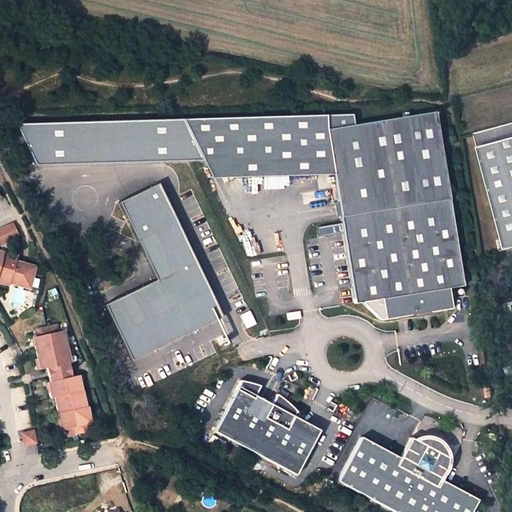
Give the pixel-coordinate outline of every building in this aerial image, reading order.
[(463,285),(436,111),(327,127),(334,174),(354,302),(381,297),(384,318),(451,307),(448,287),(463,285)] [(207,178),(334,174),(327,127),(324,114),(10,123),(30,164),(198,159),(207,178)] [(511,122),(475,132),(485,169),(511,162),(511,122)] [(511,162),(485,169),(505,247),(511,244),(511,162)] [(222,319),(158,185),(120,204),(155,279),(102,304),(130,362),(222,319)] [(16,229),(0,236),(0,249),(2,249),(1,256),(0,255),(0,286),(10,289),(11,287),(31,291),(37,269),(16,265),(17,260),(9,257),(14,243),(21,240),(16,229)] [(285,318),(298,316),(297,309),(284,311),(285,318)] [(238,315),(244,328),(255,323),(249,310),(238,315)] [(35,338),(42,370),(51,368),(72,364),(73,363),(66,331),(60,332),(59,325),(39,329),(41,336),(35,338)] [(72,364),(51,368),(55,382),(75,378),(72,364)] [(59,414),(62,431),(70,430),(71,437),(88,433),(87,427),(94,424),(91,408),(89,408),(86,392),(85,393),(82,376),(75,378),(55,382),(50,383),(54,399),(57,399),(60,414),(59,414)] [(264,386),(244,380),(218,430),(301,476),(325,430),(298,415),(302,413),(296,406),(281,395),(276,404),(260,396),(264,386)] [(34,432),(22,434),(24,447),(37,444),(34,432)] [(358,432),(336,476),(406,511),(466,511),(476,492),(437,472),(440,467),(442,463),(444,458),(444,453),(444,449),(442,443),(441,441),(438,437),(435,436),(431,433),(427,432),(421,432),(417,433),(413,434),(408,432),(398,453),(358,432)]
